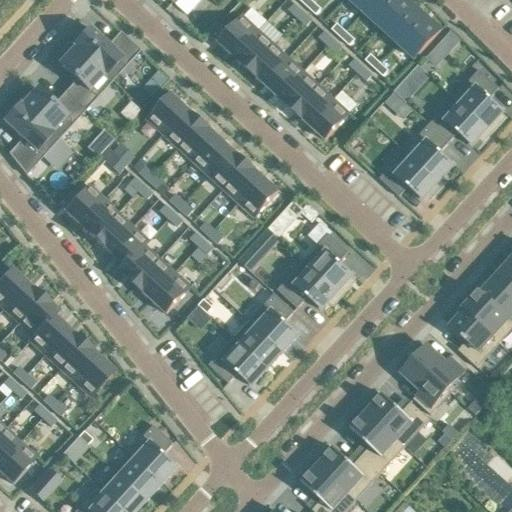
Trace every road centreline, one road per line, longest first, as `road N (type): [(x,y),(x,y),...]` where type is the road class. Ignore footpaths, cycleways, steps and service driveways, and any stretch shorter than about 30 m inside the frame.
road 1 (residential): [(410,267),(117,0)]
road 2 (residential): [(255,500),(511,217)]
road 3 (residential): [(228,468),(0,183)]
road 4 (residential): [(410,267),(228,468)]
road 5 (residential): [(511,159),(410,267)]
